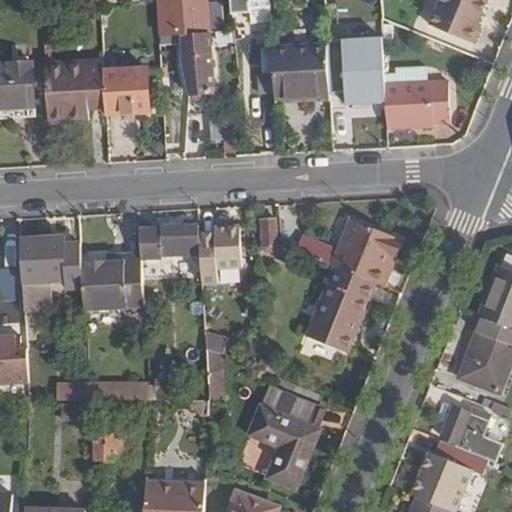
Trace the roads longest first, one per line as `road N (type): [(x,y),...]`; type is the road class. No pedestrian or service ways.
road 1 (residential): [(484,167),(0,194)]
road 2 (tertiary): [(484,167),(347,511)]
